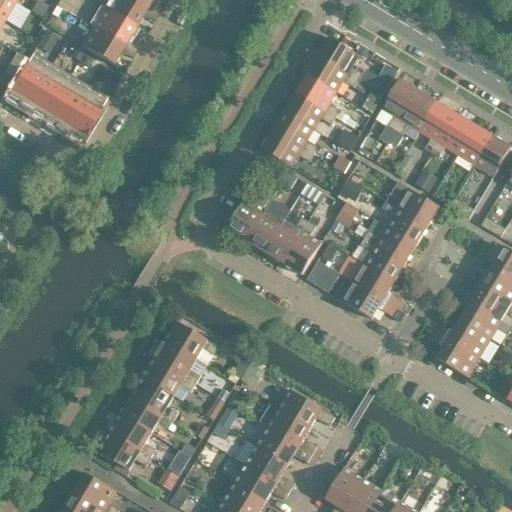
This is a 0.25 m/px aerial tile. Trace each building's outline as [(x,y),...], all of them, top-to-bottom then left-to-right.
[(0,0),(0,17),(5,20),(16,2),(12,0),(0,0)] [(38,0),(37,0),(31,11),(41,17),(48,6),(38,0)] [(143,14),(156,21),(159,16),(132,0),(109,0),(104,8),(136,27),(143,14)] [(162,10),(150,3),(151,0),(132,0),(159,16),(162,10)] [(140,47),(128,40),(136,27),(104,8),(93,26),(137,53),(140,47)] [(82,46),(113,65),(121,51),(133,58),(137,53),(93,26),(82,46)] [(47,31),(44,35),(56,42),(59,37),(47,30),(47,31)] [(363,74),(353,67),(360,56),(331,38),(319,57),(359,81),(363,74)] [(80,61),(84,54),(75,48),(71,55),(80,61)] [(22,105),(21,107),(25,110),(53,64),(34,52),(22,72),(18,79),(8,94),(21,101),(22,105)] [(344,82),(354,88),(355,88),(359,81),(319,57),(308,76),(337,93),(344,82)] [(30,112),(30,111),(34,110),(46,117),(71,75),(53,64),(25,110),(30,112)] [(9,65),(5,71),(18,79),(22,72),(9,65)] [(380,77),(372,89),(384,96),(399,72),(387,65),(380,77)] [(117,73),(110,84),(115,88),(118,84),(122,76),(117,73)] [(364,73),(359,81),(369,87),(370,88),(375,79),(364,73)] [(59,128),(58,129),(62,132),(90,86),(71,75),(46,117),(58,124),(59,128)] [(341,111),(330,104),(337,93),(308,76),(297,94),(336,118),(341,111)] [(359,81),(355,88),(365,94),(369,87),(359,81)] [(401,81),(383,109),(395,117),(389,127),(396,132),(420,92),(401,81)] [(84,140),(109,98),(90,86),(62,132),(67,135),(68,133),(71,132),(84,140)] [(403,136),(409,125),(421,132),(438,103),(420,92),(396,132),(403,136)] [(321,119),(332,125),(336,118),(297,94),(286,112),(315,130),(321,119)] [(432,139),(425,150),(433,154),(457,114),(438,103),(421,132),(432,139)] [(341,111),(337,118),(355,128),(358,123),(350,118),(351,117),(341,111)] [(319,148),(308,141),(315,130),(286,112),(275,131),(314,155),(319,148)] [(440,158),(446,148),(458,155),(475,126),(457,114),(433,154),(440,158)] [(476,166),(494,137),(475,126),(458,155),(476,166)] [(388,127),(380,139),(388,144),(390,142),(396,132),(389,127),(388,127)] [(351,152),(359,138),(346,130),(338,144),(351,152)] [(292,167),(299,156),(310,162),(314,155),(275,131),(263,150),(292,167)] [(495,177),(511,149),(511,147),(494,137),(476,166),(495,177)] [(341,155),(335,167),(345,173),(352,162),(341,155)] [(272,176),(283,183),(289,173),(278,166),(272,176)] [(414,185),(429,194),(438,179),(423,170),(414,185)] [(306,183),(289,173),(282,184),(299,194),(306,183)] [(348,178),(340,193),(356,202),(365,188),(348,178)] [(440,208),(399,183),(387,202),(429,227),(440,208)] [(320,204),(326,195),(309,185),(303,194),(320,204)] [(266,195),(259,206),(247,199),(229,230),(248,241),(273,200),(266,195)] [(456,198),(450,207),(460,213),(465,204),(456,198)] [(274,215),(280,204),(273,200),(248,241),(266,252),(285,221),(274,215)] [(383,209),(393,215),(387,226),(418,245),(429,227),(387,202),(383,209)] [(360,211),(347,203),(336,221),(349,229),(360,211)] [(470,219),(475,210),(465,204),(460,213),(470,219)] [(487,217),(482,226),(492,232),(497,223),(487,217)] [(302,218),(296,228),(285,221),(266,252),(284,264),(310,222),(302,218)] [(345,226),(336,221),(331,230),(339,235),(345,226)] [(322,244),(311,237),(317,226),(310,222),(284,264),(303,275),(322,244)] [(501,238),(507,229),(497,223),(492,232),(501,238)] [(360,225),(355,232),(365,238),(369,231),(360,225)] [(380,238),(369,231),(365,238),(406,264),(418,245),(387,226),(380,238)] [(355,254),(366,261),(364,263),(395,282),(406,264),(365,238),(355,254)] [(330,244),(323,257),(331,262),(339,249),(330,244)] [(511,251),(505,247),(494,266),(511,277),(511,251)] [(329,293),(340,274),(319,261),(307,280),(329,293)] [(353,282),(384,301),(395,282),(364,263),(353,282)] [(511,277),(494,266),(483,285),(511,302),(511,277)] [(342,301),(373,319),(384,301),(353,282),(342,301)] [(511,317),(507,315),(511,306),(511,302),(483,285),(471,303),(511,327),(511,317)] [(403,301),(392,295),(388,303),(398,309),(403,301)] [(383,311),(394,317),(398,309),(388,303),(383,311)] [(498,329),(509,336),(511,330),(511,327),(471,303),(460,321),(491,340),(498,329)] [(399,309),(394,318),(402,323),(407,314),(399,309)] [(491,340),(460,321),(449,340),(480,359),(491,340)] [(203,349),(214,356),(219,347),(178,322),(166,341),(197,360),(203,349)] [(450,330),(439,323),(435,331),(446,338),(450,330)] [(430,339),(441,346),(446,338),(435,331),(430,339)] [(438,359),(469,378),(480,359),(449,340),(438,359)] [(208,366),(197,360),(166,341),(155,359),(197,385),(208,366)] [(181,386),(192,393),(197,385),(155,359),(144,378),(175,397),(181,386)] [(255,387),(264,372),(254,366),(245,381),(255,387)] [(179,413),(169,407),(175,397),(144,378),(133,396),(174,422),(179,413)] [(317,418),(331,426),(336,418),(292,391),(280,410),(311,429),(317,418)] [(159,423),(169,430),(174,422),(133,396),(122,415),(152,434),(159,423)] [(214,420),(225,402),(217,397),(206,415),(214,420)] [(318,447),(305,439),(311,429),(280,410),(269,428),(313,455),(318,447)] [(225,414),(219,423),(229,429),(230,429),(235,420),(225,414)] [(157,450),(146,444),(152,434),(122,415),(110,433),(152,458),(157,450)] [(200,423),(194,433),(203,439),(209,428),(200,423)] [(219,423),(214,431),(224,437),(229,429),(219,423)] [(295,455),(309,463),(313,455),(269,428),(258,447),(289,466),(295,455)] [(99,452),(130,471),(136,460),(147,467),(152,458),(110,433),(99,452)] [(186,443),(182,451),(192,456),(197,448),(190,444),(189,445),(186,443)] [(296,484),(283,476),(289,466),(258,447),(247,465),(291,492),(296,484)] [(173,463),(169,469),(181,476),(184,470),(173,463)] [(273,492),(286,500),(291,492),(247,465),(236,484),(267,503),(273,492)] [(345,468),(327,500),(337,506),(333,511),(345,511),(364,480),(345,468)] [(119,511),(121,510),(110,504),(117,492),(86,473),(75,492),(107,511),(119,511)] [(370,511),(383,491),(364,480),(345,511),(370,511)] [(260,511),(267,503),(236,484),(224,502),(240,511),(260,511)] [(192,493),(181,486),(171,503),(181,509),(192,493)] [(471,490),(467,497),(476,502),(480,495),(475,492),(471,490)] [(395,511),(401,502),(383,491),(370,511),(395,511)] [(107,511),(75,492),(64,511),(65,511),(107,511)] [(218,511),(240,511),(224,502),(218,511)] [(417,511),(401,502),(395,511),(417,511)]
